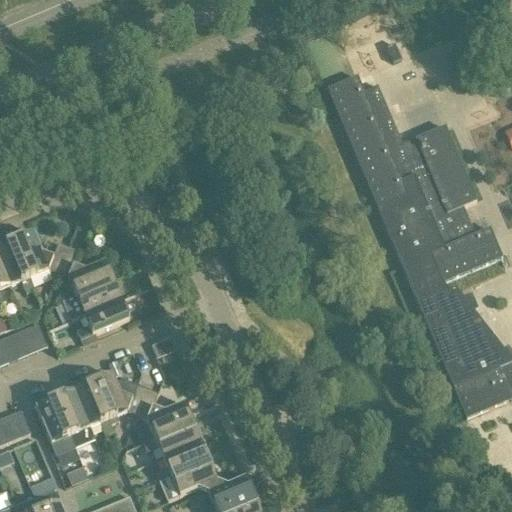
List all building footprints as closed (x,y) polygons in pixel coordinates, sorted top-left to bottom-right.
[(386,51),(393,67),(401,63),(395,48),(386,51)] [(358,81),(328,94),(378,213),(453,391),(467,423),(511,404),(511,364),(456,292),(447,295),(444,287),(503,262),(491,233),(476,239),(464,212),(477,206),(445,131),(403,149),(378,90),(364,96),(358,81)] [(511,129),(501,134),(511,156),(511,155),(511,129)] [(34,238),(14,246),(29,283),(49,274),(58,279),(69,252),(58,247),(52,261),(42,257),(34,238)] [(14,246),(0,251),(0,265),(11,291),(21,286),(26,298),(34,295),(29,283),(14,246)] [(69,252),(58,279),(68,282),(76,302),(113,286),(105,266),(85,274),(74,270),(80,256),(69,252)] [(0,265),(0,309),(5,307),(0,295),(11,291),(0,265)] [(76,302),(63,307),(71,326),(84,321),(121,305),(113,286),(76,302)] [(88,331),(76,336),(80,345),(129,325),(121,305),(84,321),(88,331)] [(38,329),(28,333),(37,356),(47,352),(38,329)] [(28,333),(18,337),(28,360),(37,356),(28,333)] [(18,337),(9,341),(18,364),(28,360),(18,337)] [(9,341),(0,344),(0,347),(9,368),(18,364),(9,341)] [(0,347),(0,371),(9,368),(0,347)] [(112,380),(113,382),(122,378),(117,366),(108,370),(112,380)] [(112,380),(93,388),(111,430),(120,427),(117,421),(128,416),(137,420),(148,394),(123,384),(116,388),(112,380)] [(93,388),(74,396),(89,433),(100,428),(105,441),(114,437),(111,430),(93,388)] [(148,394),(137,420),(147,424),(155,443),(192,428),(184,408),(164,416),(153,412),(159,398),(148,394)] [(74,396),(55,404),(76,453),(94,445),(89,433),(74,396)] [(55,404),(35,412),(56,461),(76,453),(55,404)] [(21,415),(11,419),(21,442),(31,438),(21,415)] [(11,419),(2,423),(11,446),(21,442),(11,419)] [(2,423),(0,424),(0,447),(1,450),(11,446),(2,423)] [(192,428),(155,443),(143,448),(146,457),(158,452),(163,462),(200,447),(192,428)] [(167,473),(155,478),(159,486),(208,466),(200,447),(163,462),(167,473)] [(208,497),(216,485),(208,466),(159,486),(167,506),(197,493),(208,497)] [(227,511),(253,501),(245,482),(227,489),(216,485),(208,497),(213,508),(202,511),(227,511)] [(60,511),(54,495),(34,504),(37,511),(60,511)] [(134,511),(130,501),(120,505),(122,511),(134,511)] [(257,511),(253,501),(227,511),(257,511)]
